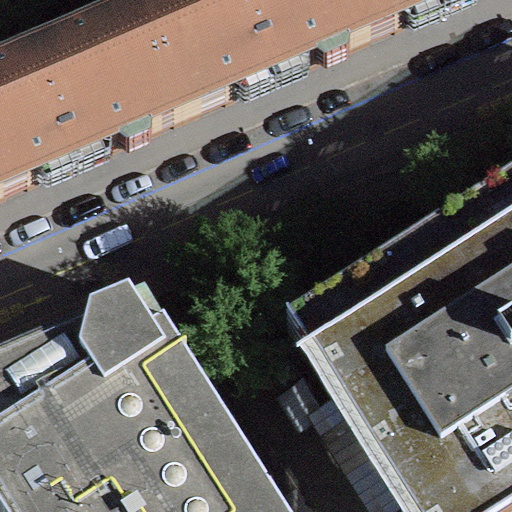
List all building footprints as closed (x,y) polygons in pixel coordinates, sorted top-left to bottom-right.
[(168,0),(134,15),(181,126),(351,53),(328,0),(168,0)] [(328,0),(351,53),(475,0),(328,0)] [(0,72),(0,202),(181,126),(134,15),(0,72)] [(511,511),(511,204),(295,343),(335,406),(338,404),(355,430),(352,433),(360,445),(358,446),(375,473),(377,471),(402,511),(511,511)] [(185,317),(186,320),(189,318),(173,292),(131,310),(128,306),(89,323),(88,328),(0,365),(0,511),(277,511),(272,503),(273,502),(185,364),(183,365),(161,332),(185,317)]
